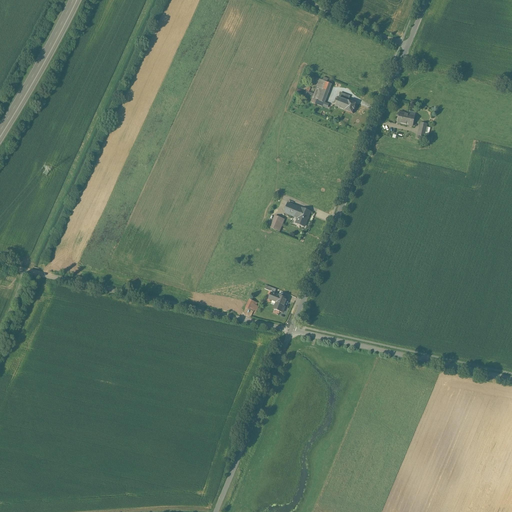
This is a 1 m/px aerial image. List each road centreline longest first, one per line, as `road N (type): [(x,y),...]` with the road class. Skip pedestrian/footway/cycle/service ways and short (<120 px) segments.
road 1 (unclassified): [(289,330),(408,46)]
road 2 (unclassified): [(289,330),(0,265)]
road 3 (unclassified): [(511,380),(289,330)]
road 4 (unclassified): [(215,511),(289,330)]
road 5 (trunk): [(75,0),(0,133)]
